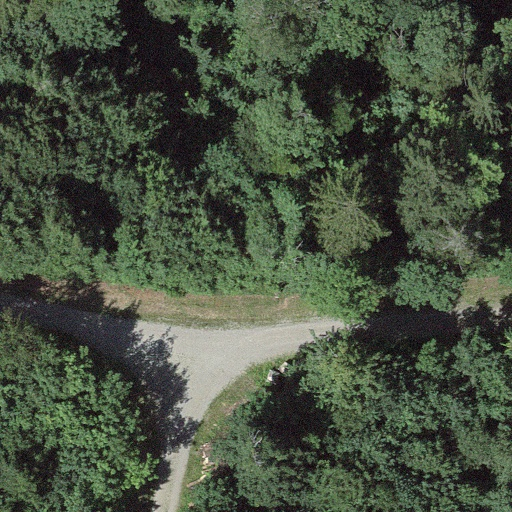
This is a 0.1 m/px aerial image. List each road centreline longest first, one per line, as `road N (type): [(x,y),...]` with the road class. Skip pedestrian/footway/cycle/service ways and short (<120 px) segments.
road 1 (track): [(511,333),(197,361),(0,314)]
road 2 (track): [(197,361),(151,511)]
